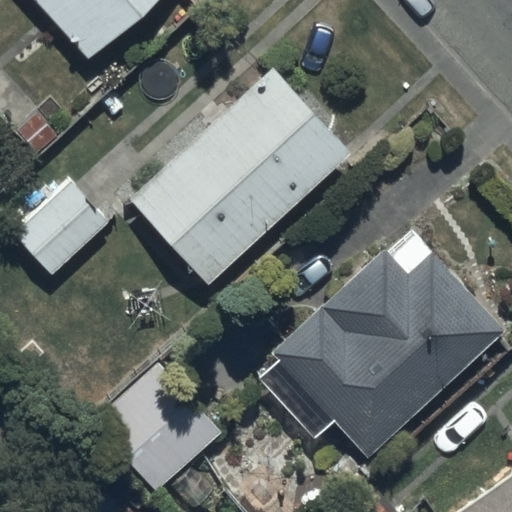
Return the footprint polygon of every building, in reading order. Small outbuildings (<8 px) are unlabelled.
[(33,0),(87,60),(154,0),(33,0)] [(273,70),(128,199),(205,286),(350,157),(273,70)] [(107,224),(71,183),(14,233),(50,274),(107,224)] [(380,250),(270,353),(301,386),(282,404),(316,440),(331,425),(362,459),(498,331),(405,232),(383,253),(380,250)] [(157,360),(91,420),(156,491),(220,432),(208,419),(268,364),(255,349),(270,335),(245,307),(171,375),(157,360)] [(511,511),(511,473),(456,511),(511,511)] [(380,511),(361,491),(337,511),(380,511)]
